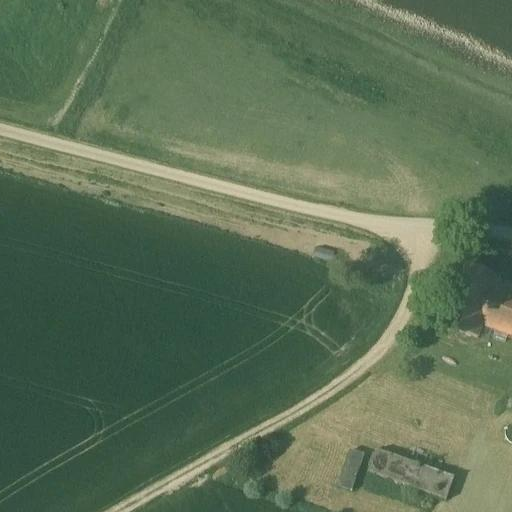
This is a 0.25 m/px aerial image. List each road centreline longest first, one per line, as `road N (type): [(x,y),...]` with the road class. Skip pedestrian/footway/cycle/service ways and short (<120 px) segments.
road 1 (unclassified): [(511,271),(389,228),(0,131)]
road 2 (track): [(429,242),(388,346),(353,378),(121,511)]
